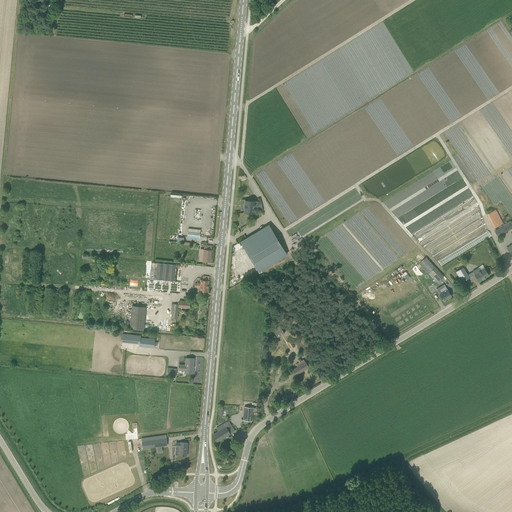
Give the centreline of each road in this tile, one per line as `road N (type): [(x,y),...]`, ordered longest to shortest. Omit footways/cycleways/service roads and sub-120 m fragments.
road 1 (primary): [(202,451),(243,0)]
road 2 (tertiary): [(207,492),(238,482),(257,427),(511,267)]
road 3 (track): [(0,218),(19,0)]
